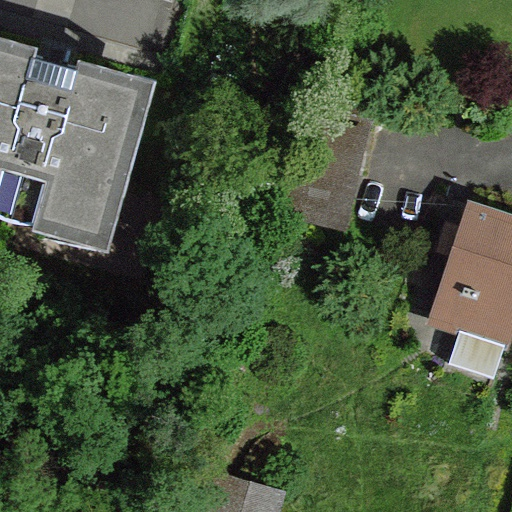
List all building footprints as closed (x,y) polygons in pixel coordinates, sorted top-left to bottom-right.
[(144,84),(0,43),(0,205),(101,234),(144,84)] [(349,223),(366,151),(310,138),(292,210),(349,223)] [(511,338),(511,219),(470,206),(451,270),(435,321),(463,331),(509,346),(511,338)] [(509,346),(463,331),(452,366),(496,380),(509,346)] [(272,511),(276,499),(225,484),(219,511),(272,511)]
